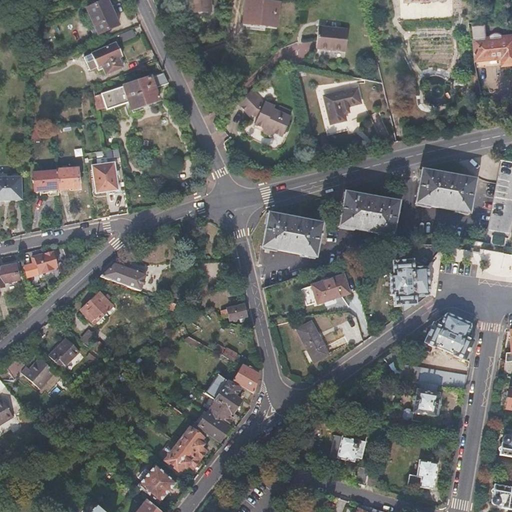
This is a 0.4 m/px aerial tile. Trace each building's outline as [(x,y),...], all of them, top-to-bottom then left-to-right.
[(88,14),(98,34),(118,25),(107,0),(104,0),(86,8),(88,14)] [(187,0),(189,13),(212,10),(210,0),(187,0)] [(275,3),(248,0),(246,0),(244,23),(272,26),(275,3)] [(93,36),(98,34),(88,14),(84,16),(93,36)] [(494,58),(495,64),(495,65),(511,63),(511,35),(488,38),(486,24),(480,25),(480,26),(482,59),(494,58)] [(473,26),(477,60),(482,59),(480,26),(480,25),(473,26)] [(132,27),(119,34),(122,41),(136,34),(132,27)] [(345,54),(347,32),(318,29),(316,50),(345,54)] [(116,42),(90,54),(98,70),(102,69),(105,75),(123,67),(119,57),(122,56),(116,42)] [(213,64),(184,64),(187,71),(191,79),(197,76),(214,75),(213,64)] [(168,82),(163,73),(100,95),(105,110),(128,102),(130,109),(157,100),(153,87),(168,82)] [(355,88),(323,96),(330,124),(344,119),(342,113),(347,112),(345,105),(358,103),(355,88)] [(249,93),(236,105),(248,117),(255,109),(258,112),(253,125),(261,127),(263,132),(268,133),(273,132),(281,135),(287,118),(270,111),(271,107),(259,103),(249,93)] [(113,161),(90,165),(95,192),(118,188),(113,161)] [(76,168),(55,170),(55,171),(57,189),(78,187),(76,168)] [(415,203),(469,213),(475,179),(421,169),(415,203)] [(57,189),(55,171),(32,174),(34,192),(39,191),(40,194),(57,192),(57,189)] [(0,201),(21,201),(21,198),(21,179),(0,179),(0,201)] [(393,235),(398,201),(344,192),(339,226),(393,235)] [(315,256),(321,223),(268,213),(261,246),(315,256)] [(511,253),(490,252),(491,243),(477,243),(476,274),(511,274),(511,253)] [(402,305),(402,313),(429,294),(428,267),(437,254),(441,249),(440,246),(435,244),(415,244),(412,260),(390,261),(391,272),(387,273),(389,295),(393,294),(393,306),(402,305)] [(33,265),(22,268),(28,281),(40,277),(39,274),(57,268),(52,252),(31,258),(33,265)] [(145,274),(114,264),(100,277),(139,291),(145,274)] [(18,280),(15,265),(0,267),(0,287),(3,287),(3,283),(18,280)] [(345,274),(314,286),(320,304),(352,291),(345,274)] [(100,292),(81,310),(94,324),(113,306),(100,292)] [(182,307),(183,306),(167,301),(165,308),(178,310),(182,307)] [(248,321),(243,305),(227,308),(229,320),(239,317),(240,321),(248,321)] [(454,355),(469,361),(473,342),(471,324),(446,313),(413,337),(435,346),(436,346),(454,353),(454,355)] [(356,318),(344,321),(349,342),(360,340),(356,318)] [(329,357),(313,326),(298,334),(315,364),(329,357)] [(88,345),(95,336),(87,329),(80,337),(88,345)] [(63,370),(81,352),(67,338),(49,356),(63,370)] [(225,353),(235,359),(238,353),(227,346),(226,348),(218,343),(215,348),(225,353)] [(106,358),(93,348),(87,356),(98,364),(106,359),(106,358)] [(56,372),(40,358),(30,369),(27,367),(22,373),(41,389),(56,372)] [(233,379),(253,393),(255,386),(259,370),(250,365),(248,367),(242,364),(233,379)] [(440,385),(465,389),(467,375),(402,366),(400,379),(410,381),(418,382),(440,385)] [(216,400),(232,411),(240,401),(234,396),(239,388),(218,374),(205,393),(216,400)] [(418,382),(410,381),(409,389),(415,389),(417,389),(418,382)] [(438,394),(440,385),(418,382),(417,389),(415,389),(411,419),(426,422),(428,414),(434,415),(435,414),(438,394)] [(4,398),(0,400),(0,425),(15,417),(4,398)] [(228,417),(232,411),(216,400),(207,413),(210,415),(226,427),(232,419),(228,417)] [(103,413),(93,404),(86,410),(97,419),(103,413)] [(199,425),(207,413),(204,410),(195,422),(199,425)] [(219,441),(228,428),(226,427),(210,415),(207,413),(199,425),(206,430),(219,441)] [(179,444),(199,459),(206,450),(201,447),(202,445),(198,441),(206,430),(199,425),(195,422),(179,444)] [(354,461),(355,457),(361,458),(365,442),(335,435),(330,455),(354,461)] [(500,455),(511,456),(511,437),(509,437),(507,436),(506,436),(504,436),(502,437),(502,438),(502,439),(502,440),(503,442),(501,442),(500,455)] [(192,467),(199,459),(179,444),(167,460),(177,468),(180,463),(186,467),(188,464),(192,467)] [(412,499),(429,504),(436,463),(419,461),(412,499)] [(176,483),(155,465),(138,485),(158,503),(176,483)] [(359,467),(356,483),(366,486),(369,469),(359,467)] [(369,469),(366,486),(374,488),(377,471),(369,469)] [(511,487),(494,485),(493,496),(494,496),(493,498),(492,499),(492,502),(492,503),(493,504),(494,504),(495,504),(497,504),(498,503),(501,504),(501,507),(511,508),(511,487)] [(135,511),(160,511),(146,499),(135,511)]
